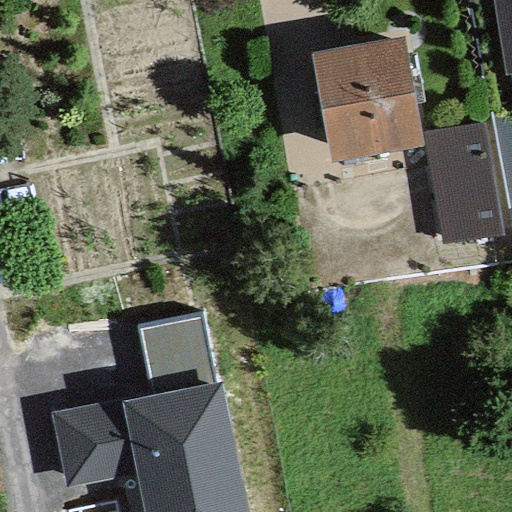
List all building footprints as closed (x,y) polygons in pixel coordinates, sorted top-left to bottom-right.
[(416,126),(401,34),(321,49),(334,138),(416,126)] [(511,67),(487,70),(505,164),(511,162),(511,67)] [(436,125),(441,156),(489,147),(483,117),(436,125)] [(441,156),(448,188),(495,179),(489,147),(441,156)] [(495,179),(448,188),(456,230),(505,221),(495,179)] [(251,511),(206,312),(143,327),(158,391),(57,414),(72,478),(128,465),(138,511),(251,511)]
